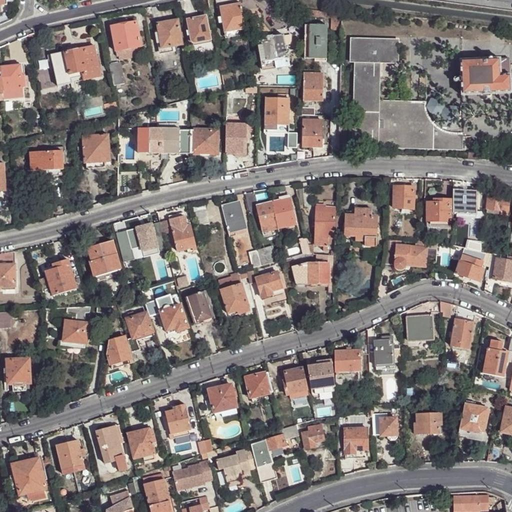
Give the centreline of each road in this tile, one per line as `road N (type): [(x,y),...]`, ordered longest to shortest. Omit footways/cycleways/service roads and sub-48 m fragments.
road 1 (residential): [(0,435),(334,332),(431,292),(455,293),(511,321)]
road 2 (residential): [(0,241),(232,182),(335,167),(511,176)]
road 3 (tertiary): [(294,511),(372,484),(472,476),(511,486)]
